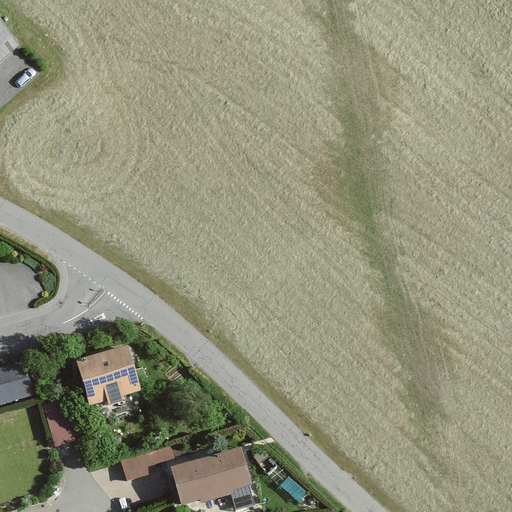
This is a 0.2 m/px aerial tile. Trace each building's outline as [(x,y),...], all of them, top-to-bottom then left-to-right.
[(0,63),(14,51),(0,35),(0,63)] [(132,397),(119,355),(71,369),(83,411),(132,397)] [(0,407),(27,399),(16,366),(0,371),(0,407)] [(48,403),(59,445),(78,440),(67,398),(48,403)] [(236,456),(167,474),(176,511),(177,511),(228,499),(228,496),(245,491),(236,456)]
